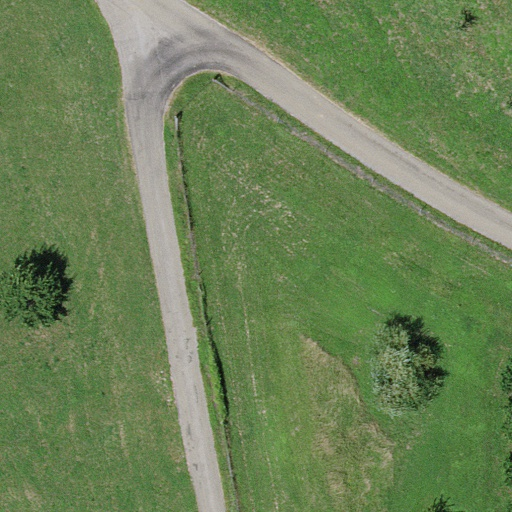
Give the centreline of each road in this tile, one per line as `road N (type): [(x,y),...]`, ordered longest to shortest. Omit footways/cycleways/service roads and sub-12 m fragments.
road 1 (track): [(212,511),(145,86),(145,5)]
road 2 (track): [(511,239),(406,182),(145,5)]
